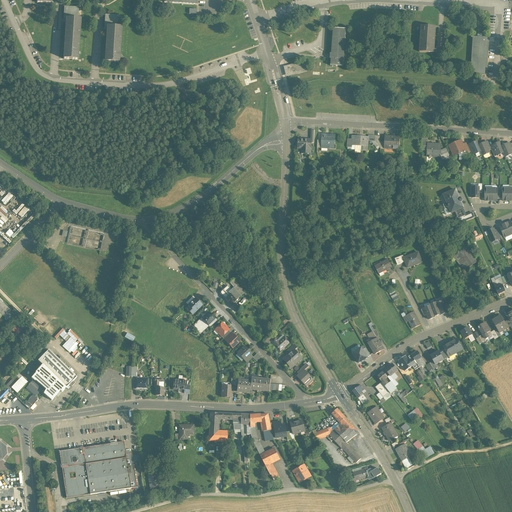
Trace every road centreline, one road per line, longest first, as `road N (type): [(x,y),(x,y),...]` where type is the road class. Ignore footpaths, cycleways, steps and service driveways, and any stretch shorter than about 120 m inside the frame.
road 1 (track): [(511,443),(451,451),(347,492),(189,495),(132,511)]
road 2 (residential): [(305,403),(133,404),(22,419)]
road 3 (residential): [(338,394),(284,289),(286,141)]
road 4 (residential): [(285,121),(511,133)]
road 5 (residential): [(305,403),(171,254)]
road 6 (residential): [(511,300),(413,340),(338,394)]
road 7 (track): [(150,232),(113,342),(84,390)]
road 8 (unclassified): [(143,220),(203,195),(261,145),(286,141)]
road 9 (residential): [(338,394),(408,511)]
